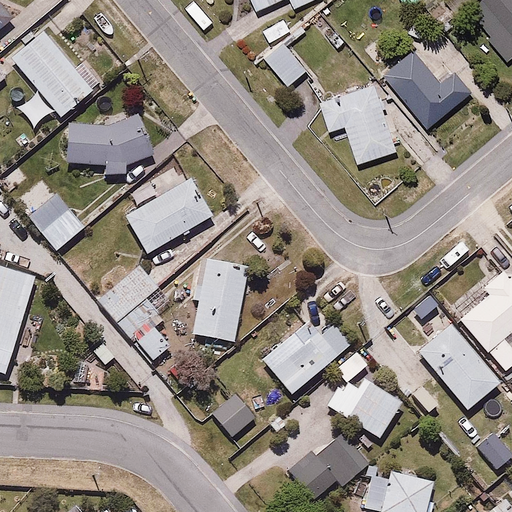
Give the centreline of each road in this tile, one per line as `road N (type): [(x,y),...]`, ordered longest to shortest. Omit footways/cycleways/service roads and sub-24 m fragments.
road 1 (residential): [(511,156),(402,244),(381,249),(344,239),(326,228),(135,0)]
road 2 (residential): [(204,511),(164,467),(119,443),(0,436)]
